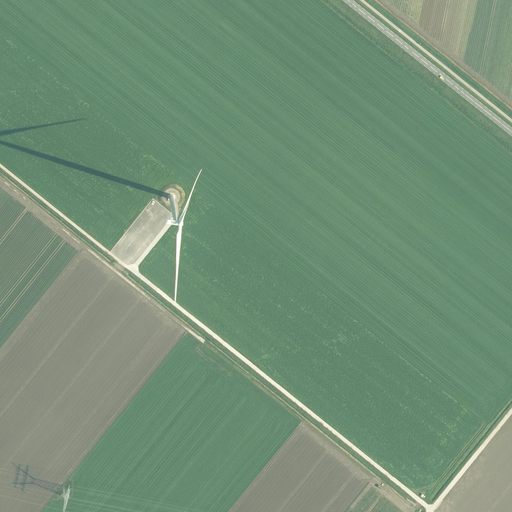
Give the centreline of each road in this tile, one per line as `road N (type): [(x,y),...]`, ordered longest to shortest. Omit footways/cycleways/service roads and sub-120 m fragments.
road 1 (track): [(430,510),(0,165)]
road 2 (primary): [(511,132),(346,0)]
road 3 (track): [(511,411),(429,511)]
